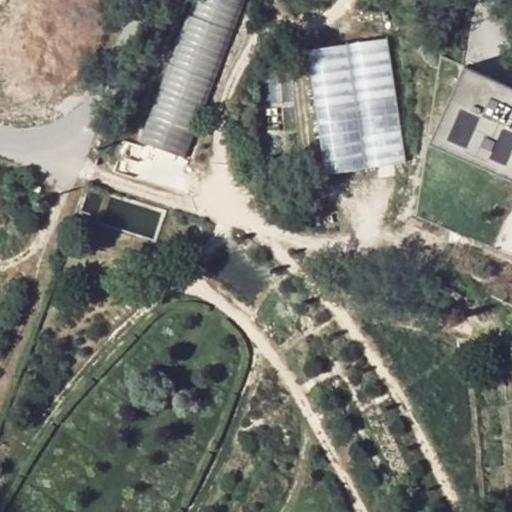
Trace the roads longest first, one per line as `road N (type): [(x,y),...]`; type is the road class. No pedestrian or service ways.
road 1 (track): [(219,203),(338,309),(458,511)]
road 2 (track): [(0,488),(50,412),(131,317),(195,269),(220,231)]
road 3 (track): [(183,278),(234,310),(283,368),(363,511)]
road 4 (unclassified): [(150,0),(99,114),(66,148),(31,157),(0,147)]
